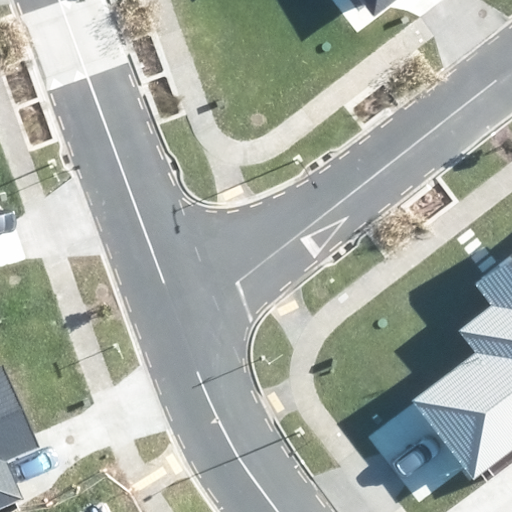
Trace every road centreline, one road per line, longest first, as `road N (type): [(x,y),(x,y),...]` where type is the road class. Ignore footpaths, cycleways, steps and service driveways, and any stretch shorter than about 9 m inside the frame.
road 1 (residential): [(197,352),(511,94)]
road 2 (residential): [(197,352),(61,0)]
road 3 (residential): [(273,511),(243,474),(197,352)]
